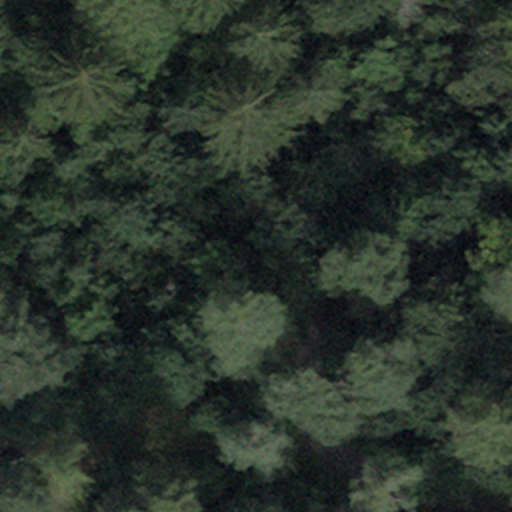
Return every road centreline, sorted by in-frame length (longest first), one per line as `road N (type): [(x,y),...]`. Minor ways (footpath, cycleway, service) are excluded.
road 1 (track): [(326,321),(309,373),(314,420),(334,456),(363,478),(432,504),(511,509)]
road 2 (track): [(326,321),(511,215)]
